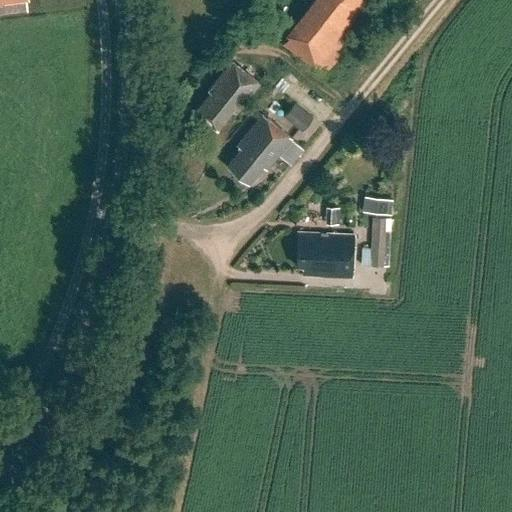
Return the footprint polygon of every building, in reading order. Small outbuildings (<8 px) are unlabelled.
[(29,0),(0,0),(0,13),(30,9),(29,0)] [(317,0),(283,44),(323,76),(341,54),(337,51),(377,0),(317,0)] [(210,89),(194,109),(216,128),(232,109),(234,111),(258,82),(229,58),(206,86),(210,89)] [(312,117),(294,102),(282,116),(301,131),(312,117)] [(234,146),(239,150),(225,167),(246,184),(260,167),(265,171),(289,141),(258,116),(234,146)] [(391,213),(393,197),(363,194),(361,210),(391,213)] [(339,226),(339,209),(327,209),(326,225),(339,226)] [(391,218),(372,217),(370,265),(388,266),(391,218)] [(296,266),(304,266),(304,275),(351,277),(353,237),(297,235),(296,266)]
